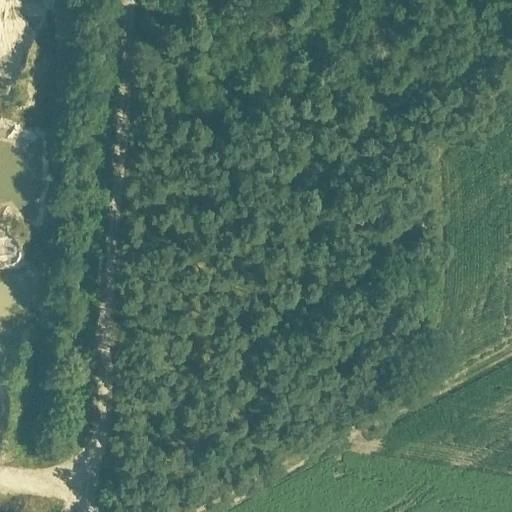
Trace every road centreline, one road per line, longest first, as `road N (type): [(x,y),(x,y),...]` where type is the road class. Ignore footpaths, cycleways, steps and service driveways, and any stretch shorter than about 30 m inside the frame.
road 1 (track): [(87,511),(128,0)]
road 2 (track): [(194,511),(511,348)]
